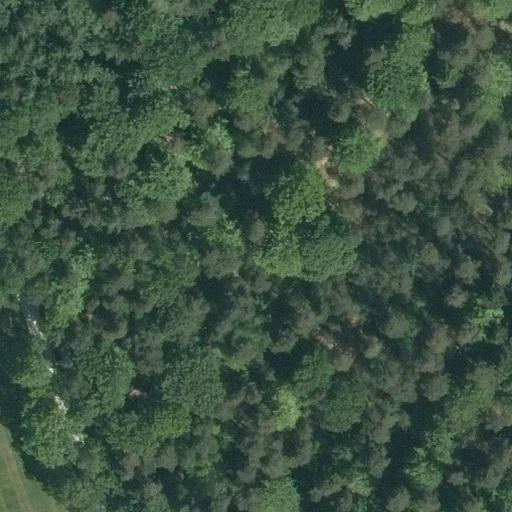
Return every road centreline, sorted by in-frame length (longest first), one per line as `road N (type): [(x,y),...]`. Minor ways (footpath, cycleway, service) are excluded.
road 1 (unclassified): [(100,511),(0,233)]
road 2 (track): [(0,123),(219,0)]
